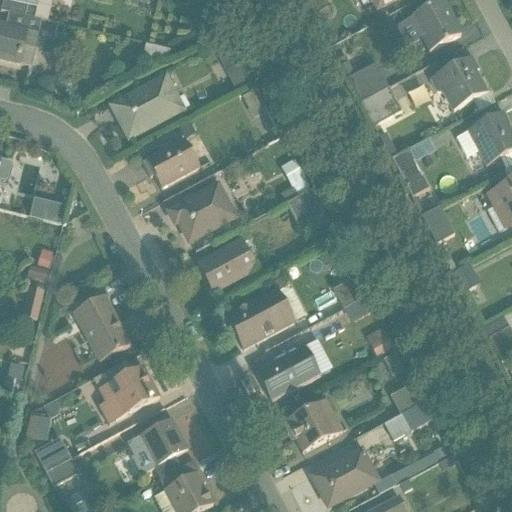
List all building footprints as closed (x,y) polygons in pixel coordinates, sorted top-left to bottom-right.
[(0,0),(0,1),(38,11),(40,0),(0,0)] [(401,0),(369,0),(376,13),(401,0)] [(431,58),(464,41),(444,2),(411,19),(431,58)] [(0,62),(21,67),(29,30),(0,23),(0,62)] [(448,118),(489,97),(470,59),(429,80),(448,118)] [(128,146),(187,114),(167,78),(109,109),(128,146)] [(484,170),(511,157),(511,132),(505,116),(467,133),(484,170)] [(161,192),(201,171),(186,144),(146,165),(161,192)] [(422,199),(438,194),(429,164),(449,158),(445,145),(409,156),(422,199)] [(307,159),(291,166),(303,196),(319,190),(307,159)] [(509,236),(511,233),(511,183),(487,198),(509,236)] [(188,251),(238,223),(218,187),(168,215),(188,251)] [(279,212),(290,235),(333,216),(322,193),(279,212)] [(41,224),(73,227),(76,205),(43,201),(41,224)] [(213,298),(264,269),(248,241),(197,269),(213,298)] [(357,313),(376,304),(366,283),(346,292),(357,313)] [(329,296),(334,307),(348,301),(343,290),(329,296)] [(242,352),(295,325),(279,294),(226,321),(242,352)] [(100,367),(134,349),(107,297),(73,315),(100,367)] [(336,330),(360,318),(355,309),(331,321),(336,330)] [(377,337),(389,358),(405,350),(394,328),(377,337)] [(271,406),(322,380),(306,350),(256,377),(271,406)] [(110,431),(160,406),(142,371),(92,396),(110,431)] [(301,458),(343,436),(326,405),(285,427),(301,458)] [(60,443),(63,421),(41,417),(38,440),(60,443)] [(155,472),(191,453),(175,422),(139,440),(155,472)] [(47,457),(72,491),(93,476),(67,442),(47,457)] [(325,511),(331,511),(380,485),(362,452),(309,482),(325,511)] [(175,511),(218,511),(201,476),(167,493),(175,511)] [(91,490),(80,496),(89,511),(97,511),(102,509),(91,490)] [(406,511),(400,499),(374,511),(406,511)]
